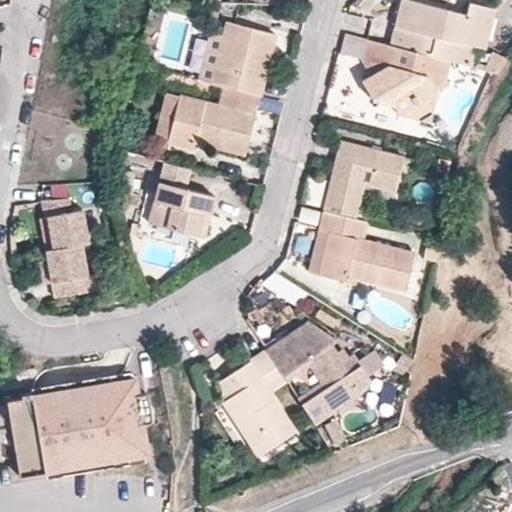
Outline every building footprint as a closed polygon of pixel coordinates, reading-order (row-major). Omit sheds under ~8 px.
[(454,17),(456,9),(419,0),(404,0),(394,43),(454,58),(469,62),(474,42),(489,45),(499,5),(480,0),(473,0),(471,12),(464,11),(463,18),(454,17)] [(456,9),(454,17),(463,18),(464,11),(456,9)] [(227,20),(223,35),(211,82),(221,84),(241,89),(262,94),(278,32),(227,20)] [(223,35),(210,32),(197,78),(211,82),(223,35)] [(380,61),(381,67),(360,79),(368,96),(391,101),(397,111),(436,89),(436,84),(449,78),(454,58),(394,43),(371,38),(365,59),(380,61)] [(365,59),(360,79),(381,67),(380,61),(365,59)] [(215,103),(237,109),(241,89),(221,84),(215,103)] [(241,89),(237,109),(215,103),(180,95),(168,141),(193,146),(195,139),(247,152),(262,94),(241,89)] [(180,95),(168,93),(156,137),(168,141),(180,95)] [(355,214),(364,181),(395,189),(404,155),(341,139),(323,206),(355,214)] [(168,141),(166,148),(191,155),(193,146),(168,141)] [(413,157),(404,155),(395,189),(403,191),(413,157)] [(210,211),(215,192),(160,179),(150,220),(198,232),(204,210),(210,211)] [(321,199),(322,180),(308,179),(307,198),(321,199)] [(403,191),(395,189),(364,181),(355,214),(394,224),(403,191)] [(45,211),(49,211),(53,245),(84,241),(92,241),(87,206),(76,207),(74,192),(43,194),(45,211)] [(404,288),(414,250),(363,236),(367,221),(324,209),(318,227),(329,230),(317,272),(344,278),(347,274),(404,288)] [(198,232),(205,234),(210,211),(204,210),(198,232)] [(53,245),(49,246),(53,274),(55,293),(99,288),(97,272),(87,273),(84,241),(53,245)] [(49,246),(40,247),(44,275),(53,274),(49,246)] [(296,305),(304,292),(272,273),(264,287),(296,305)] [(354,356),(345,361),(333,344),(340,340),(314,324),(286,342),(284,339),(268,350),(289,381),(317,423),(362,395),(373,384),(354,356)] [(340,340),(333,344),(345,361),(354,356),(340,340)] [(235,371),(248,390),(228,402),(262,456),(300,432),(274,391),(289,381),(268,350),(235,371)] [(235,371),(222,381),(226,390),(228,402),(248,390),(235,371)] [(135,378),(27,395),(27,399),(39,466),(41,475),(145,458),(141,421),(149,421),(147,393),(137,394),(135,378)] [(39,466),(27,399),(3,403),(14,470),(39,466)]
